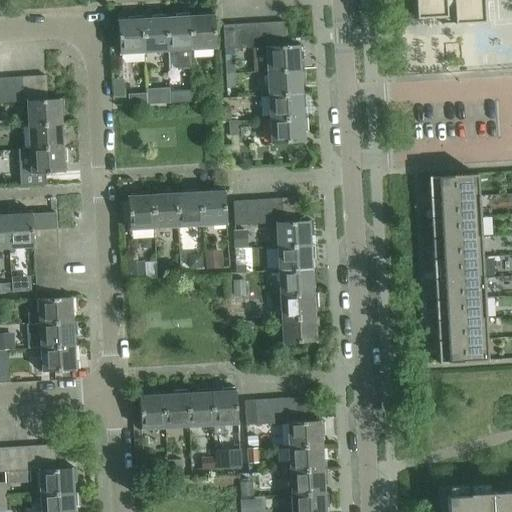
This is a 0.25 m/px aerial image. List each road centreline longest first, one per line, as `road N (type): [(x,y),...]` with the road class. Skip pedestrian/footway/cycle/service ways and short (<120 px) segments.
road 1 (unclassified): [(371,511),(341,0)]
road 2 (residential): [(115,391),(97,25)]
road 3 (unknown): [(114,371),(277,374)]
road 4 (residential): [(122,511),(115,391)]
